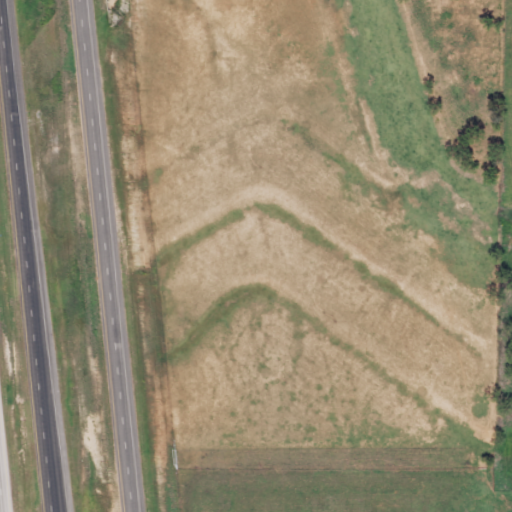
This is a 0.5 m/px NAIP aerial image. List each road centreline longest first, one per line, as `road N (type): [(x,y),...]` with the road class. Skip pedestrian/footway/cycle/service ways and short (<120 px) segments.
road 1 (tertiary): [(131,511),(78,0)]
road 2 (motorway): [(51,511),(0,11)]
